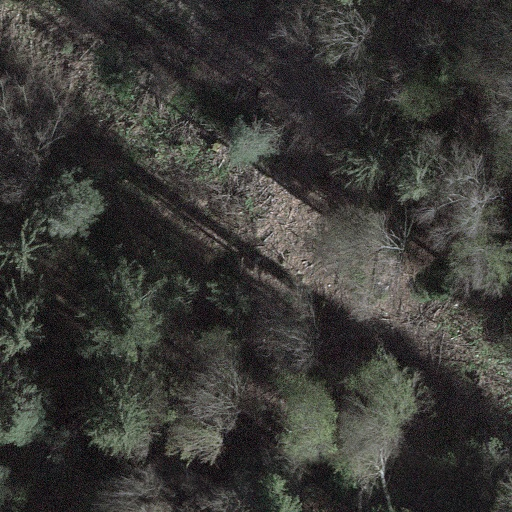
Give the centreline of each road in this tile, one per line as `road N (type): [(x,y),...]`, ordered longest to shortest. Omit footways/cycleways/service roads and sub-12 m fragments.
road 1 (motorway): [(119,511),(342,0)]
road 2 (motorway): [(84,0),(0,188)]
